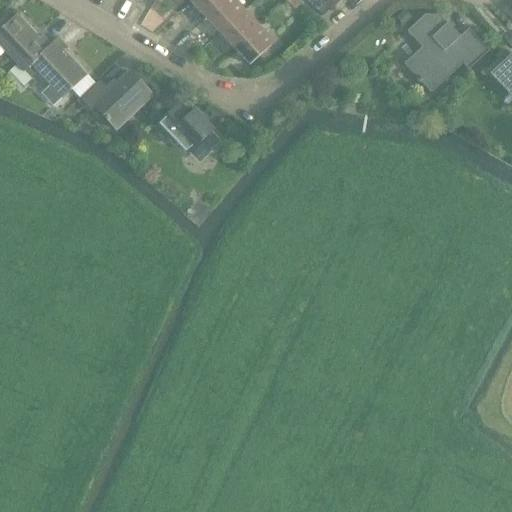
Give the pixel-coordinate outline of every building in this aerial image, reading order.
[(194,0),(191,3),(206,19),(226,0),(194,0)] [(235,0),(226,0),(206,19),(220,35),(246,12),(235,0)] [(295,10),(302,4),(298,0),(290,0),(288,2),(295,10)] [(246,12),(220,35),(235,51),(260,28),(246,12)] [(404,12),(397,19),(404,27),(412,20),(404,12)] [(0,57),(6,52),(17,65),(6,77),(12,83),(25,72),(29,68),(32,65),(53,45),(44,36),(41,39),(19,15),(0,31),(0,57)] [(422,49),(404,65),(431,94),(463,64),(468,70),(488,52),(468,30),(459,38),(439,16),(425,16),(407,32),(422,49)] [(260,28),(235,51),(250,67),(276,44),(260,28)] [(53,45),(32,65),(51,86),(41,95),(52,108),(62,99),(88,76),(66,52),(69,49),(60,39),(53,45)] [(511,53),(489,75),(511,99),(511,53)] [(29,68),(25,72),(32,79),(36,76),(29,68)] [(25,72),(12,83),(19,91),(32,79),(25,72)] [(117,132),(153,97),(131,74),(110,94),(102,86),(85,102),(93,111),(97,108),(108,120),(107,121),(117,132)] [(190,154),(191,153),(196,156),(202,156),(208,155),(213,152),(223,142),(194,111),(186,119),(176,108),(156,126),(167,138),(172,134),(190,154)]
